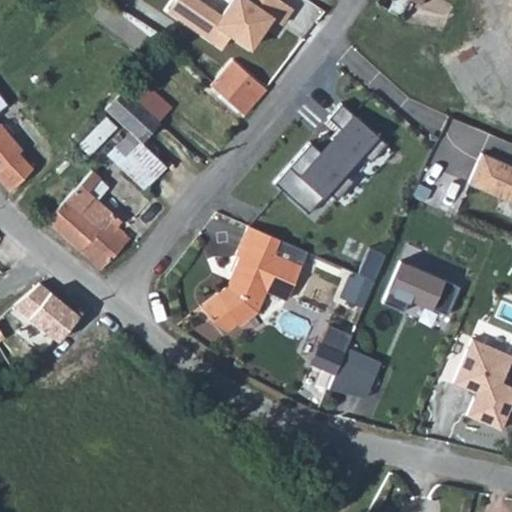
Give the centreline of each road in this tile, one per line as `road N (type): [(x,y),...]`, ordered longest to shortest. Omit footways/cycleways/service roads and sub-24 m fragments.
road 1 (residential): [(511,478),(325,436),(211,380),(109,302)]
road 2 (residential): [(355,0),(262,129),(109,302)]
road 3 (residential): [(109,302),(0,210)]
